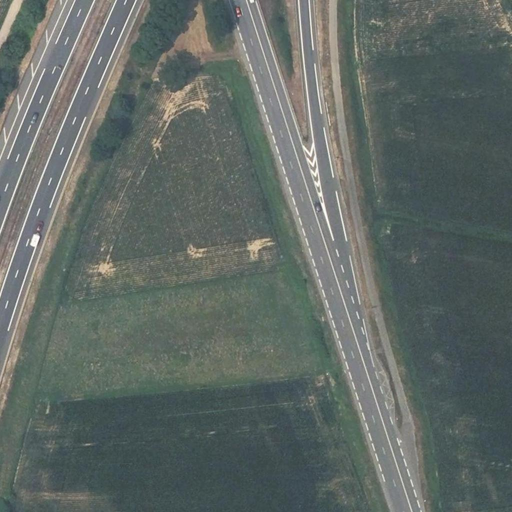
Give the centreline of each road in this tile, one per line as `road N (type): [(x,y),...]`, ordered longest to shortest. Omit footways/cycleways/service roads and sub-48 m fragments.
road 1 (residential): [(399,475),(410,434),(349,189),(335,0)]
road 2 (motorway): [(0,329),(126,0)]
road 3 (primary): [(354,332),(244,0)]
road 4 (motorway): [(354,332),(305,0)]
road 5 (motorway): [(84,0),(0,205)]
road 6 (primary): [(399,475),(354,332)]
